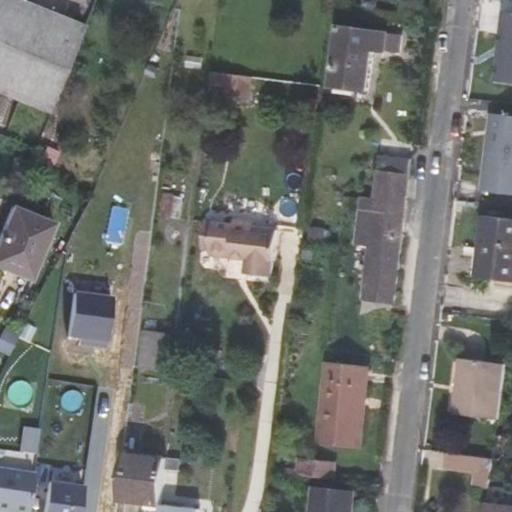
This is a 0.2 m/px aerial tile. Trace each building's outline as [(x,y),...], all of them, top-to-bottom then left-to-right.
[(87,26),(20,0),(0,0),(0,91),(51,113),(87,26)] [(499,81),(511,81),(511,11),(507,11),(499,81)] [(342,26),(333,85),(369,90),(375,49),(403,52),(406,34),(342,26)] [(253,99),(256,75),(238,73),(231,72),(229,96),(253,99)] [(511,192),(511,114),(494,112),(484,189),(511,192)] [(382,154),(377,197),(408,200),(413,157),(382,154)] [(166,194),(163,217),(183,219),(186,200),(177,199),(177,196),(166,194)] [(401,260),(408,200),(377,197),(364,196),(358,245),(371,247),(363,314),(394,318),(401,260)] [(58,221),(13,203),(0,234),(0,266),(32,280),(58,221)] [(511,219),(483,216),(475,278),(511,281),(511,219)] [(248,271),(273,273),(275,254),(277,253),(281,228),(258,224),(259,219),(239,217),(239,222),(216,220),(213,245),(213,250),(250,254),(248,271)] [(206,244),(213,245),(216,220),(209,219),(206,244)] [(115,296),(76,291),(70,337),(109,342),(115,296)] [(145,331),(141,368),(168,371),(173,334),(145,331)] [(454,412),(501,419),(508,364),(461,358),(454,412)] [(328,365),(321,442),(361,446),(369,369),(328,365)] [(118,501),(162,506),(162,504),(168,457),(124,451),(118,501)] [(491,490),(495,458),(449,452),(447,468),(477,472),(475,488),(491,490)] [(299,466),(298,474),(337,479),(338,462),(300,458),(299,466)] [(0,511),(28,511),(34,474),(0,469),(0,511)] [(80,511),(85,486),(49,481),(44,511),(80,511)] [(316,488),(312,511),(354,511),(356,493),(316,488)]
